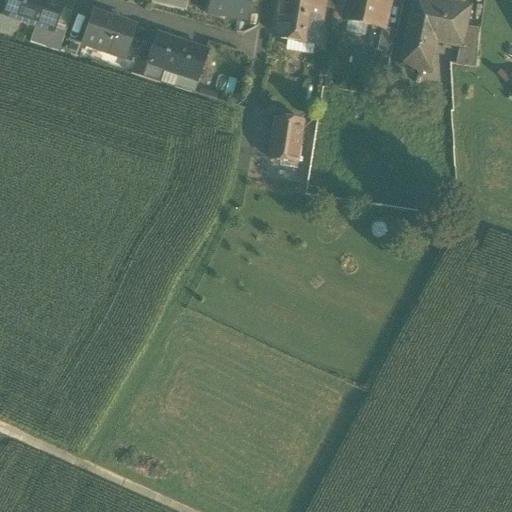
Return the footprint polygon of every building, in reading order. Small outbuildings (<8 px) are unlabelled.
[(35,30),(53,35),(63,5),(47,0),(9,0),(3,19),(19,24),(35,30)] [(151,0),(151,5),(182,14),(186,0),(151,0)] [(209,0),(207,15),(245,21),(248,0),(209,0)] [(280,40),(289,41),(295,37),(295,36),(317,40),(323,0),(281,0),(276,34),(280,40)] [(347,0),(346,4),(370,9),(371,0),(347,0)] [(390,0),(371,0),(370,9),(388,13),(390,0)] [(415,0),(401,66),(424,71),(432,35),(461,41),(463,42),(465,29),(470,9),(444,3),(444,6),(435,4),(436,1),(430,0),(415,0)] [(384,31),(388,13),(370,9),(346,4),(342,21),(384,31)] [(82,45),(123,60),(134,29),(93,14),(82,45)] [(0,29),(0,33),(14,38),(19,24),(3,19),(0,29)] [(456,65),(476,68),(480,31),(465,29),(463,42),(461,41),(456,65)] [(31,43),(48,48),(53,35),(35,30),(31,43)] [(379,55),(391,58),(396,34),(384,31),(379,55)] [(295,37),(289,41),(317,45),(317,40),(295,36),(295,37)] [(195,84),(196,84),(206,54),(157,38),(148,68),(163,73),(178,78),(195,84)] [(144,78),(160,83),(163,73),(148,68),(144,78)] [(175,87),(192,93),(195,84),(178,78),(175,87)] [(271,161),(298,165),(304,123),(278,119),(271,161)]
